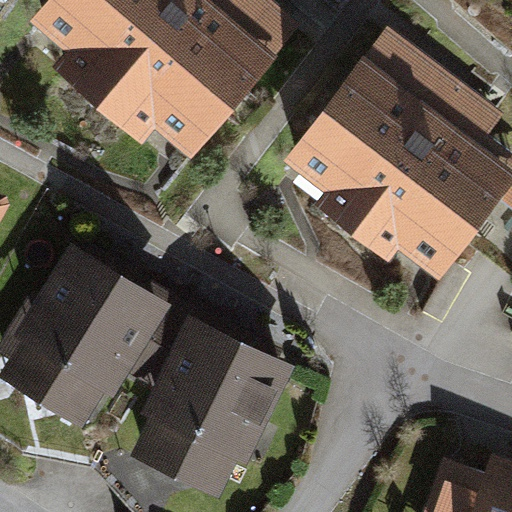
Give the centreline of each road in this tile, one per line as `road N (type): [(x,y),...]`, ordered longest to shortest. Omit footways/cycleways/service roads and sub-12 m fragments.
road 1 (residential): [(296,511),(388,362)]
road 2 (residential): [(388,362),(511,415)]
